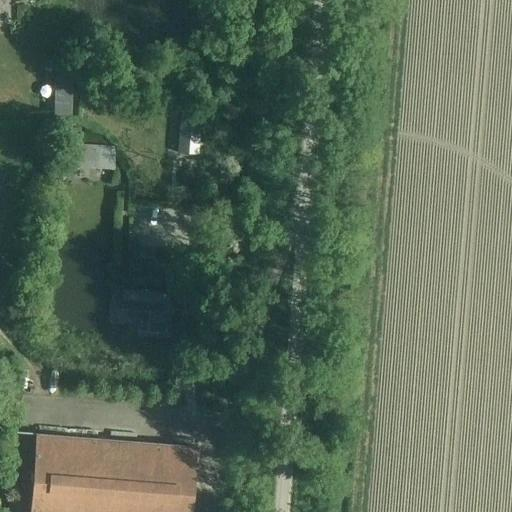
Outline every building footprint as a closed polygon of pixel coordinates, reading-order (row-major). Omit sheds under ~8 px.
[(71,103),(54,103),(54,116),(71,116),(71,103)] [(181,103),(177,152),(189,152),(198,153),(201,105),(193,104),(181,103)] [(72,146),(71,165),(111,168),(113,148),(72,146)] [(139,249),(138,258),(153,259),(154,250),(139,249)] [(57,382),(56,391),(79,392),(80,384),(57,382)] [(189,511),(194,447),(36,434),(29,511),(189,511)]
